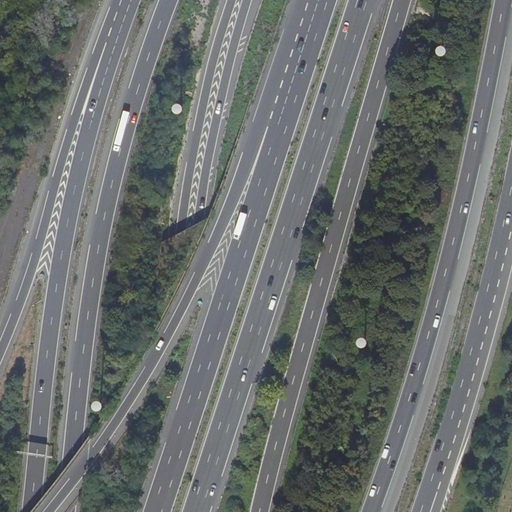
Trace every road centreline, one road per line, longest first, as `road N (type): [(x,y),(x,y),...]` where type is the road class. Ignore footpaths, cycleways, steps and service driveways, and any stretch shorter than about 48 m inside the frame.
road 1 (motorway): [(321,6),(162,348),(50,511)]
road 2 (motorway): [(195,511),(361,0)]
road 3 (motorway): [(321,6),(157,511)]
road 4 (motorway): [(260,511),(401,0)]
road 5 (motorway): [(371,511),(438,304),(504,0)]
road 6 (motorway): [(168,0),(112,174),(91,279),(64,511)]
road 7 (motorway): [(131,0),(73,190),(31,511)]
road 8 (motorway): [(247,0),(196,224),(186,511)]
road 9 (motorway): [(230,0),(179,233),(171,511)]
road 10 (motorway): [(123,0),(89,74),(0,348)]
road 11 (motorway): [(432,478),(511,188)]
